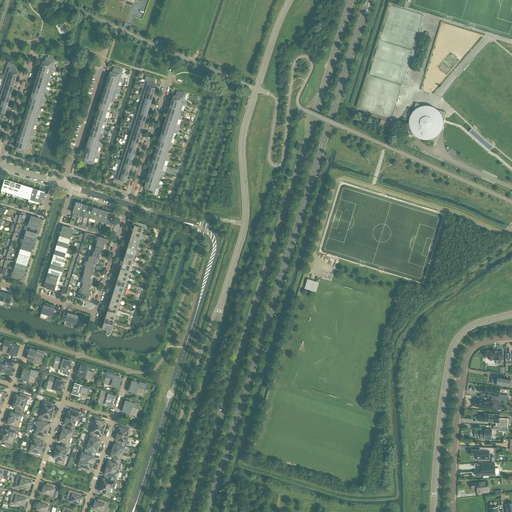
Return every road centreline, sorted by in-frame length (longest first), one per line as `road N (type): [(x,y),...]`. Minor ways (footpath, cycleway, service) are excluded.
road 1 (unknown): [(164,511),(251,224),(249,131),(261,96),(271,95),(264,86),(298,0)]
road 2 (secondary): [(207,511),(369,0)]
road 3 (secondary): [(351,0),(190,511)]
road 4 (tertiary): [(134,511),(217,245),(212,232),(127,205)]
road 5 (unknown): [(511,275),(438,313),(414,342),(406,376),(410,511)]
road 6 (unclassified): [(55,0),(256,89)]
road 7 (residential): [(452,511),(467,357),(483,342),(511,338)]
road 8 (residential): [(127,205),(94,313),(36,296)]
road 9 (residential): [(64,185),(105,58)]
road 10 (residential): [(127,205),(168,78)]
